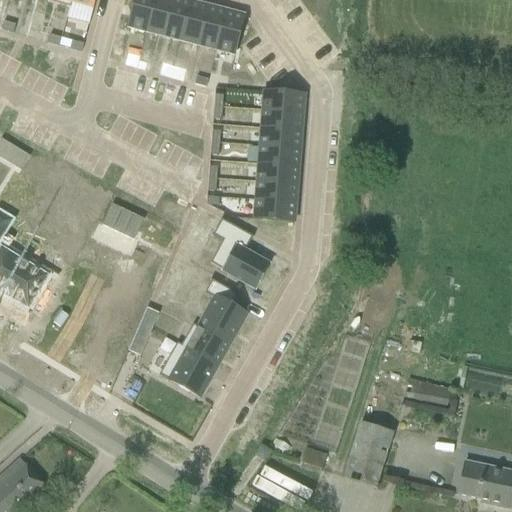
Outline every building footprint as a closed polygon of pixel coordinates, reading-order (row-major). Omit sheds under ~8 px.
[(47,0),(47,3),(70,9),(71,5),(72,0),(47,0)] [(72,0),(71,5),(92,10),(94,0),(72,0)] [(134,0),(127,29),(145,34),(153,0),(134,0)] [(153,0),(145,34),(163,38),(172,0),(153,0)] [(174,0),(172,0),(163,38),(180,43),(190,4),(174,0)] [(190,4),(180,43),(198,47),(208,9),(190,4)] [(208,9),(198,47),(215,52),(225,13),(208,9)] [(225,13),(215,52),(233,56),(243,18),(225,13)] [(3,23),(1,31),(13,34),(15,26),(3,23)] [(58,48),(61,40),(49,36),(47,44),(58,48)] [(83,46),(71,43),(69,51),(80,54),(83,46)] [(263,94),(262,112),(301,115),(303,97),(263,94)] [(214,96),(213,109),(221,109),(222,97),(214,96)] [(213,109),(212,121),(220,121),(221,109),(213,109)] [(262,112),(260,130),(300,133),(301,115),(262,112)] [(260,130),(259,148),(299,151),(300,133),(260,130)] [(211,132),(210,144),(218,145),(219,133),(211,132)] [(210,144),(209,156),(217,157),(218,145),(210,144)] [(259,148),(258,166),(297,169),(299,151),(259,148)] [(258,166),(256,184),(296,187),(297,169),(258,166)] [(208,168),(207,180),(216,181),(216,169),(208,168)] [(207,180),(206,193),(215,193),(216,181),(207,180)] [(256,184),(255,202),(294,205),(296,187),(256,184)] [(206,198),(206,205),(208,206),(217,208),(218,199),(206,198)] [(255,202),(253,221),(293,224),(294,205),(255,202)] [(222,240),(208,264),(221,271),(220,273),(253,291),(268,265),(243,251),(251,237),(227,224),(219,239),(222,240)] [(0,250),(0,293),(4,297),(5,295),(22,306),(41,275),(0,250)] [(213,299),(196,328),(230,347),(247,317),(231,308),(236,297),(238,298),(238,297),(210,281),(209,282),(211,283),(204,294),(213,299)] [(145,309),(138,325),(150,330),(157,315),(145,309)] [(138,325),(126,353),(138,358),(150,330),(138,325)] [(192,326),(180,347),(218,368),(230,347),(196,328),(192,326)] [(176,345),(158,377),(179,388),(178,389),(188,394),(188,393),(200,399),(218,368),(180,347),(176,345)] [(412,404),(447,411),(449,395),(405,386),(402,402),(412,403),(412,404)] [(342,480),(374,490),(381,471),(392,435),(360,425),(348,461),(342,480)] [(254,457),(264,463),(270,453),(260,447),(254,457)] [(300,466),(319,473),(324,457),(305,451),(300,466)] [(0,511),(17,511),(44,488),(20,462),(0,479),(0,511)] [(488,507),(511,511),(511,473),(464,463),(457,496),(488,503),(488,507)]
